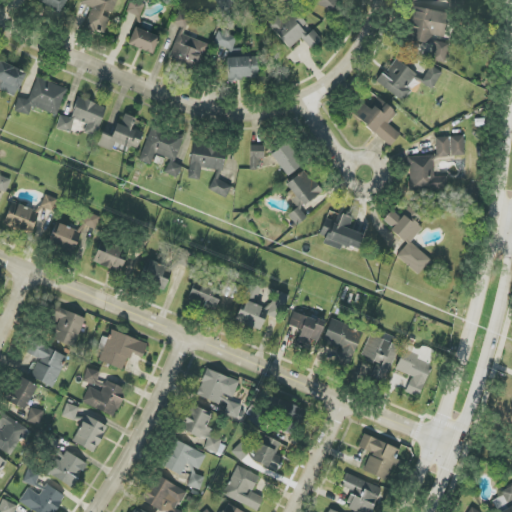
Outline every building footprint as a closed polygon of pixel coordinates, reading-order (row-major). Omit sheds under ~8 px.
[(66,0),(36,0),(60,13),(66,0)] [(117,0),(81,0),(80,3),(92,8),(85,27),(104,34),(111,16),(112,16),(117,0)] [(145,4),(133,0),(130,0),(126,12),(141,17),(145,4)] [(215,0),(222,13),(240,3),(237,0),(215,0)] [(311,0),(310,3),(337,10),(339,0),(311,0)] [(289,49),(302,38),(312,50),(322,40),(311,27),(310,27),(294,9),(282,20),(278,16),(268,24),(289,49)] [(430,44),(431,36),(445,38),(448,13),(414,9),(410,41),(430,44)] [(206,44),(185,36),(193,16),(178,10),(173,24),(181,27),(168,60),(195,70),(206,44)] [(153,54),(159,37),(135,28),(128,45),(153,54)] [(232,51),(236,37),(219,32),(215,45),(232,51)] [(434,61),(446,63),(448,43),(435,42),(434,61)] [(260,57),(227,57),(227,79),(260,80),(260,57)] [(377,83),(403,101),(411,90),(407,88),(417,74),(394,58),(377,83)] [(0,89),(14,97),(26,73),(0,60),(0,89)] [(442,73),(431,66),(421,83),(432,90),(442,73)] [(29,101),(18,97),(14,111),(30,115),(32,107),(58,115),(66,87),(36,78),(29,101)] [(401,135),(388,124),(397,114),(379,98),(370,109),(362,103),(353,114),(390,147),(401,135)] [(105,106),(77,99),(72,118),(60,115),(57,129),(71,133),(74,120),(86,123),(84,133),(98,137),(105,106)] [(98,144),(126,154),(128,146),(138,149),(143,133),(132,129),(135,118),(124,114),(121,124),(117,122),(112,137),(102,133),(98,144)] [(139,161),(151,166),(156,154),(170,159),(165,173),(178,178),(182,166),(175,164),(184,138),(151,126),(139,161)] [(464,136),(436,137),(436,157),(464,156),(464,136)] [(303,163),(286,142),(270,155),(287,176),(303,163)] [(209,189),(225,197),(227,197),(232,186),(218,180),(224,167),(225,150),(216,146),(192,143),(188,179),(200,180),(201,168),(216,170),(216,174),(209,189)] [(257,159),(264,159),(263,145),(250,146),(250,170),(257,170),(257,159)] [(408,157),(410,191),(448,189),(447,176),(435,177),(433,156),(408,157)] [(284,185),(299,207),(288,215),(296,225),(307,218),(300,208),(322,193),(306,170),(284,185)] [(0,190),(6,192),(11,179),(0,175),(0,190)] [(58,200),(45,195),(40,207),(53,212),(58,200)] [(4,223),(31,233),(39,212),(11,202),(4,223)] [(397,257),(419,275),(431,260),(410,242),(422,228),(414,221),(418,216),(408,208),(400,217),(392,210),(382,222),(408,243),(397,257)] [(100,217),(86,212),(80,231),(55,223),(48,243),(74,252),(83,226),(95,230),(100,217)] [(352,218),(342,214),(338,224),(327,220),(319,243),(340,250),(342,245),(358,250),(363,235),(349,230),(352,218)] [(120,273),(125,261),(118,258),(122,249),(101,240),(92,261),(120,273)] [(189,269),(194,255),(179,250),(174,263),(189,269)] [(172,270),(150,260),(141,280),(163,290),(172,270)] [(188,303),(215,311),(222,287),(194,279),(188,303)] [(261,330),(265,315),(279,319),(286,295),(274,291),(269,309),(242,301),(235,322),(261,330)] [(85,319),(56,307),(51,319),(59,322),(52,339),(74,348),(85,319)] [(297,342),(307,345),(309,340),(318,342),(324,321),(293,313),(289,326),(301,329),(297,342)] [(363,332),(331,319),(322,341),(341,349),(337,359),(350,364),(363,332)] [(390,370),(400,347),(370,334),(360,358),(390,370)] [(68,358),(34,340),(27,353),(39,359),(30,376),(52,388),(68,358)] [(396,370),(411,376),(406,392),(419,397),(432,362),(403,351),(396,370)] [(99,372),(87,368),(83,382),(96,385),(99,372)] [(219,404),(223,394),(233,397),(239,382),(206,369),(196,396),(219,404)] [(25,411),(37,386),(16,376),(5,401),(25,411)] [(126,390),(107,381),(102,392),(89,387),(82,402),(114,417),(126,390)] [(267,408),(279,414),(274,427),(293,435),(304,410),(272,396),(267,408)] [(238,418),(241,405),(229,401),(225,415),(238,418)] [(79,407),(66,403),(62,417),(75,421),(79,407)] [(205,446),(218,452),(223,441),(211,436),(213,430),(206,427),(212,414),(191,405),(181,430),(207,441),(205,446)] [(40,426),(44,412),(31,408),(27,422),(40,426)] [(28,430),(1,412),(0,413),(0,449),(10,456),(28,430)] [(107,426),(85,416),(73,442),(95,453),(107,426)] [(388,482),(398,460),(394,458),(398,449),(364,434),(358,448),(371,453),(363,471),(388,482)] [(251,461),(276,472),(283,458),(276,455),(281,443),(263,435),(251,461)] [(206,455),(175,440),(162,467),(181,476),(186,464),(199,469),(206,455)] [(249,452),(239,444),(231,453),(242,462),(249,452)] [(47,475),(74,487),(85,462),(58,450),(47,475)] [(263,498),(251,492),(259,477),(238,466),(223,494),(257,511),(263,498)] [(40,474),(28,469),(23,482),(35,486),(40,474)] [(204,476),(192,473),(188,487),(200,490),(204,476)] [(371,511),(381,488),(346,474),(341,486),(353,491),(346,508),(355,511),(371,511)] [(186,491),(155,475),(142,500),(163,511),(180,511),(177,510),(186,491)] [(40,495),(28,488),(19,502),(34,511),(55,511),(65,496),(47,484),(40,495)] [(508,503),(511,500),(511,484),(501,491),(508,503)] [(507,504),(502,496),(492,501),(497,510),(507,504)] [(0,509),(0,511),(13,511),(16,506),(5,500),(0,509)]
